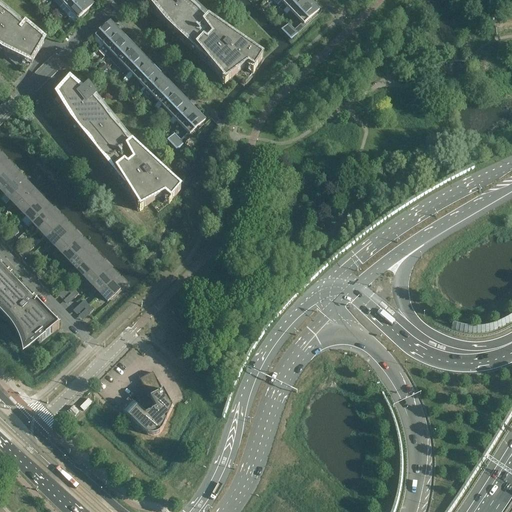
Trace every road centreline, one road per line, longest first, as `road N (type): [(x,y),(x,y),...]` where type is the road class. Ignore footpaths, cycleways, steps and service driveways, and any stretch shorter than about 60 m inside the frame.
road 1 (secondary): [(324,281),(254,364),(225,457),(194,511)]
road 2 (unclassified): [(511,161),(411,213),(324,281)]
road 3 (secondary): [(226,511),(249,475),(286,372),(315,335)]
road 4 (motorway): [(511,337),(452,344),(411,318),(400,278),(428,237)]
road 5 (motorway): [(511,353),(466,364),(431,358),(350,292)]
road 6 (motorway): [(367,343),(401,383),(416,418),(421,457),(412,511)]
road 7 (residential): [(120,0),(0,116)]
road 8 (residential): [(86,336),(0,247)]
road 9 (secondary): [(121,511),(33,430)]
